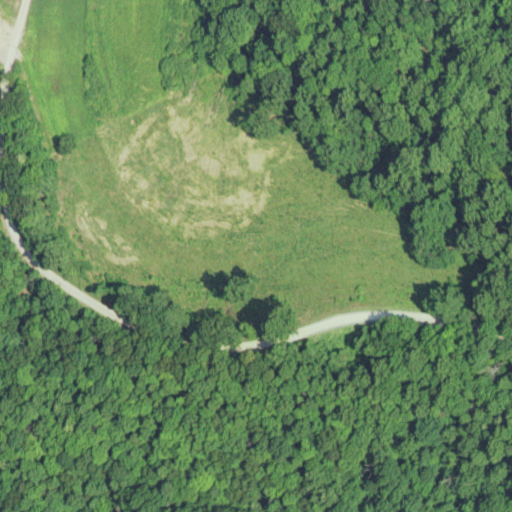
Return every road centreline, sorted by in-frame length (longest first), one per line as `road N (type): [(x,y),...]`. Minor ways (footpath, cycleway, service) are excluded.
road 1 (residential): [(0,138),(29,229),(63,269),(129,309),(241,342)]
road 2 (residential): [(241,342),(380,305),(511,326)]
